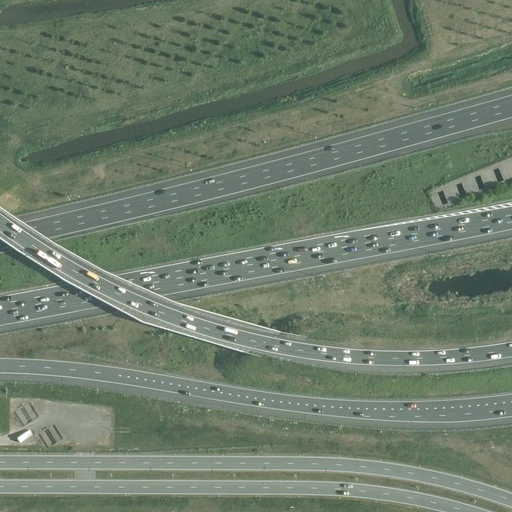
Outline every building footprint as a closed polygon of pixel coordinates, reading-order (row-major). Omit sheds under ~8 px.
[(491,34),(500,30),(498,26),(500,25),(489,0),(473,0),(472,0),(484,31),(490,29),(491,34)] [(467,201),(486,193),(511,183),(511,154),(503,158),(484,166),(465,174),(428,189),(425,191),(429,200),(432,207),(435,214),(467,201)] [(29,403),(13,414),(22,428),(39,417),(29,403)] [(53,425),(37,435),(43,446),(46,450),(52,446),(63,439),(53,425)] [(33,432),(30,428),(28,430),(23,433),(18,436),(20,440),(26,437),(30,434),(33,432)]
